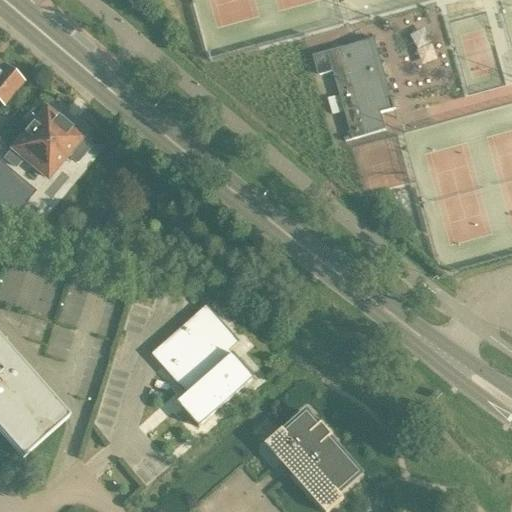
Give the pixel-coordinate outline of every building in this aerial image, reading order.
[(376,62),(375,61),(372,62),(367,42),(314,57),(319,76),(334,72),(354,140),(386,131),(380,110),(388,108),(375,62),(376,62)] [(0,110),(3,107),(23,84),(2,66),(0,67),(0,110)] [(79,140),(80,139),(45,110),(12,150),(3,160),(14,169),(23,159),(47,179),(65,157),(76,166),(90,149),(79,140)] [(0,214),(10,216),(13,217),(34,192),(0,163),(0,214)] [(184,412),(199,429),(253,381),(225,349),(234,341),(206,309),(150,358),(191,405),(184,412)] [(0,434),(22,460),(68,420),(0,342),(0,434)] [(306,416),(285,435),(282,432),(265,448),(280,465),(284,461),(314,500),(313,501),(322,511),(330,511),(343,501),(339,495),(360,476),(328,441),(332,438),(320,425),(317,428),(306,416)]
